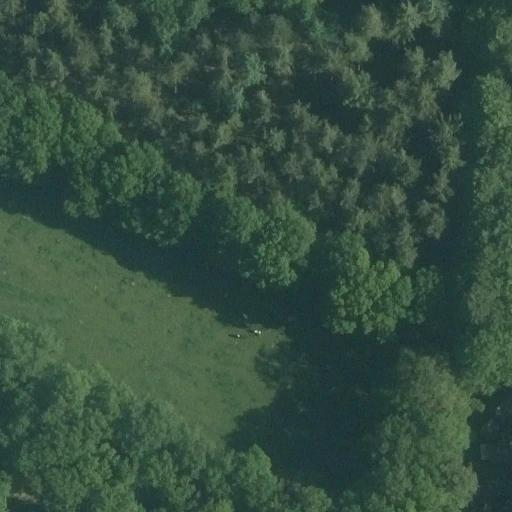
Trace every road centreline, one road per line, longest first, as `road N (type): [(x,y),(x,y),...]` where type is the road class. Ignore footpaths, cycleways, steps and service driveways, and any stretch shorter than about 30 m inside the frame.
road 1 (track): [(0,152),(445,346),(483,347),(511,328)]
road 2 (track): [(463,351),(438,378),(372,511)]
